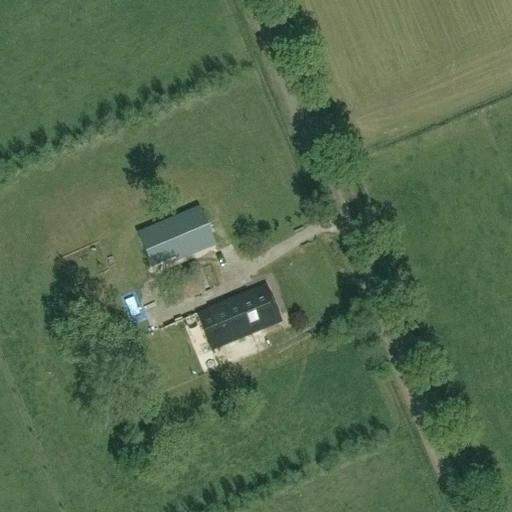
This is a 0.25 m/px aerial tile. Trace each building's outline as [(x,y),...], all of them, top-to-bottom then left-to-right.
[(213,244),(199,211),(137,238),(150,267),(174,257),(176,260),(213,244)] [(163,279),(174,306),(206,295),(203,289),(210,288),(202,269),(196,270),(194,266),(163,279)] [(133,279),(111,289),(117,302),(139,292),(133,279)] [(264,283),(196,312),(213,353),(282,323),(264,283)] [(128,326),(128,327),(134,341),(156,331),(150,317),(128,326)]
